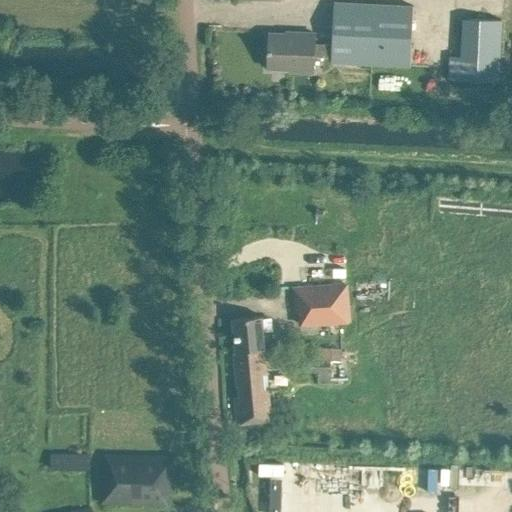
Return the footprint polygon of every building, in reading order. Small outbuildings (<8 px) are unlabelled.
[(315,33),(297,32),(297,35),(270,34),(268,67),(290,68),(290,70),(313,71),(314,56),(331,57),(331,61),(410,65),(413,6),(333,2),(331,44),(315,43),(315,33)] [(500,82),(501,57),(450,55),(449,79),(500,82)] [(347,282),(293,287),(295,312),(301,311),(302,325),(350,321),(348,299),(347,282)] [(262,315),(233,318),(236,351),(234,351),(237,385),(239,385),(240,395),(235,395),(237,422),(266,419),(266,413),(271,412),(269,388),(265,389),(263,374),(267,374),(266,359),(270,359),(270,354),(266,355),(264,342),(269,341),(268,331),(264,331),(262,315)] [(311,347),(311,371),(319,371),(319,380),(331,380),(332,348),(311,347)] [(174,490),(174,455),(106,455),(103,502),(168,503),(168,490),(174,490)]
